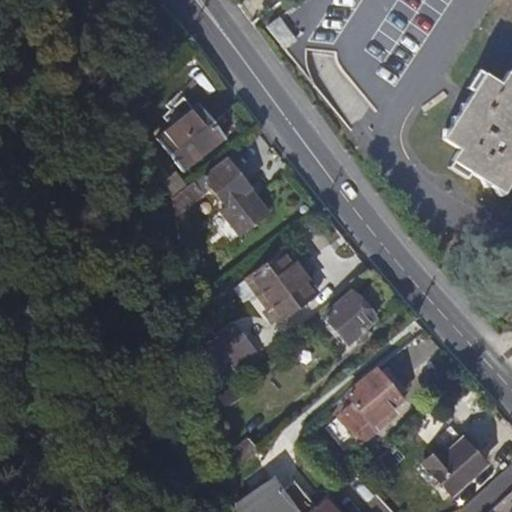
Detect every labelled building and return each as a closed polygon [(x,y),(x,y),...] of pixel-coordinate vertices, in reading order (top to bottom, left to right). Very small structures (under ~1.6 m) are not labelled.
[(511,95),(499,87),(491,98),(475,87),(462,106),(432,152),(450,163),(441,176),(491,209),(499,196),(511,204),(511,95)] [(225,135),(200,104),(158,137),(184,169),(225,135)] [(249,186),(228,159),(203,178),(225,206),(249,186)] [(176,214),(203,193),(194,181),(174,197),(176,214)] [(216,236),(207,224),(197,231),(182,241),(185,258),(198,249),(205,243),(216,236)] [(197,231),(194,226),(181,234),(182,241),(197,231)] [(208,247),(205,243),(198,249),(201,252),(208,247)] [(302,280),(279,251),(246,279),(269,309),(264,312),(272,322),(275,319),(278,321),(303,300),(306,300),(308,299),(310,298),(312,296),(314,292),(314,290),(314,288),(313,286),(311,283),(306,280),(304,280),(302,280)] [(345,341),(372,318),(350,291),(323,314),(345,341)] [(251,346),(234,324),(213,341),(220,372),(251,346)] [(402,389),(383,367),(377,372),(396,394),(402,389)] [(374,368),(347,390),(354,399),(372,421),(383,412),(390,406),(399,398),(396,394),(377,372),(374,368)] [(387,417),(383,412),(372,421),(354,399),(337,412),(360,439),(387,417)] [(387,417),(394,411),(390,406),(383,412),(387,417)] [(483,464),(461,438),(454,443),(445,452),(440,446),(422,463),(451,494),(483,464)] [(281,490),(272,479),(236,503),(242,511),(305,511),(312,507),(291,482),(281,490)] [(511,511),(511,488),(495,504),(501,511),(511,511)]
